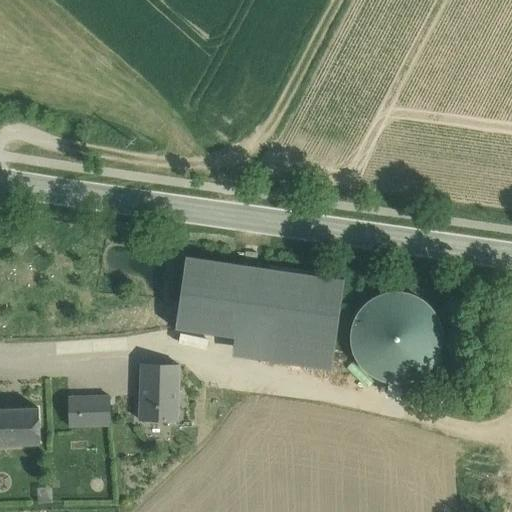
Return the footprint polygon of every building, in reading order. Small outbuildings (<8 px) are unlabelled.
[(345,279),(186,255),(175,329),(235,338),(232,357),(330,372),(345,279)] [(341,368),(421,382),(435,302),(355,289),(341,368)] [(180,366),(142,364),(139,420),(178,421),(180,366)] [(68,396),(69,426),(111,425),(110,395),(68,396)] [(38,408),(0,409),(0,444),(40,443),(38,408)]
